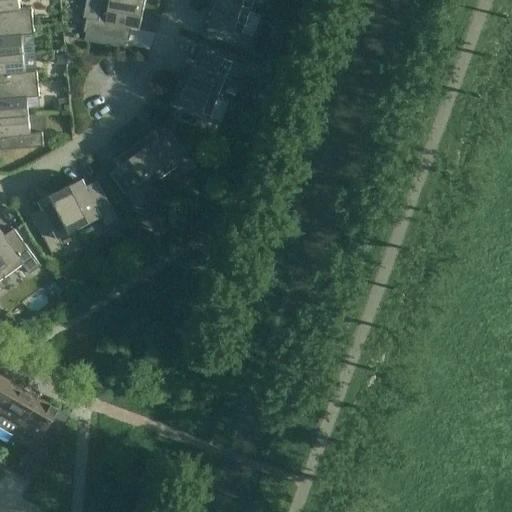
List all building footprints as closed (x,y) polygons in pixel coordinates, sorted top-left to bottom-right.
[(0,0),(0,24),(33,21),(32,8),(20,9),(19,0),(0,0)] [(145,6),(114,0),(103,0),(99,20),(87,18),(85,32),(130,41),(134,19),(142,21),(145,6)] [(250,11),(221,0),(209,0),(206,10),(213,13),(205,33),(249,49),(254,36),(242,32),(250,11)] [(221,0),(250,11),(254,0),(221,0)] [(0,55),(24,53),(22,35),(34,34),(33,21),(0,24),(0,55)] [(179,81),(218,96),(226,74),(238,79),(243,65),(199,49),(192,70),(184,67),(179,81)] [(24,53),(0,55),(0,86),(38,83),(37,70),(25,71),(24,53)] [(249,59),(245,71),(255,74),(260,62),(249,59)] [(218,96),(179,81),(174,95),(181,98),(174,119),(217,135),(222,121),(210,117),(218,96)] [(0,117),(29,115),(28,97),(40,96),(38,83),(0,86),(0,117)] [(29,115),(0,117),(0,140),(1,150),(44,146),(43,132),(31,133),(29,115)] [(135,145),(159,179),(178,166),(185,175),(196,167),(170,130),(152,143),(147,136),(135,145)] [(159,179),(135,145),(123,154),(127,160),(110,173),(137,210),(148,202),(141,192),(159,179)] [(61,190),(80,227),(101,217),(106,228),(119,222),(98,181),(78,190),(75,183),(61,190)] [(80,227),(61,190),(48,197),(51,204),(32,214),(53,255),(65,249),(60,238),(80,227)] [(0,271),(4,277),(23,264),(30,274),(41,266),(15,228),(0,238),(0,271)] [(0,416),(17,387),(0,376),(0,416)] [(36,398),(17,387),(0,416),(0,417),(0,427),(14,436),(18,428),(36,398)] [(36,398),(18,428),(38,439),(43,429),(57,437),(69,417),(55,409),(36,398)] [(34,478),(46,456),(36,450),(24,472),(34,478)]
